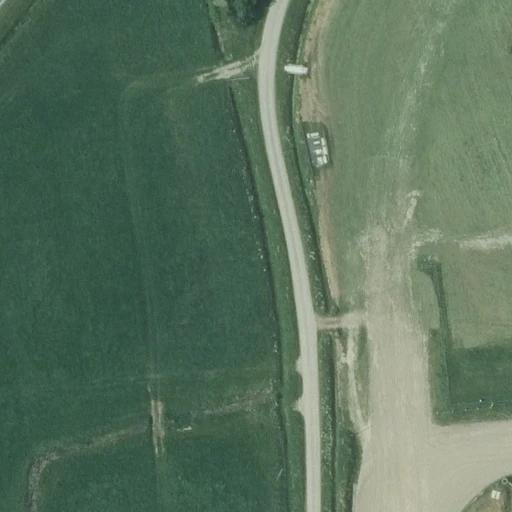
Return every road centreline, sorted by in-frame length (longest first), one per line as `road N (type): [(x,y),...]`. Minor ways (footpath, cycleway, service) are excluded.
road 1 (unclassified): [(313,511),(305,307),(266,110),(280,0)]
road 2 (track): [(306,322),(389,315),(408,505)]
